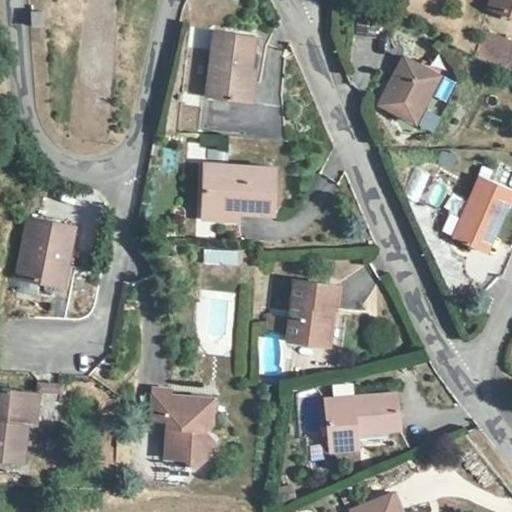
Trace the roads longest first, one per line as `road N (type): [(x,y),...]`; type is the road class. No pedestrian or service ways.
road 1 (residential): [(314,54),(470,389)]
road 2 (residential): [(108,177),(125,207),(100,334),(24,346)]
road 3 (residential): [(13,0),(25,127),(47,162),(108,177)]
road 4 (residential): [(108,177),(132,161),(176,0)]
